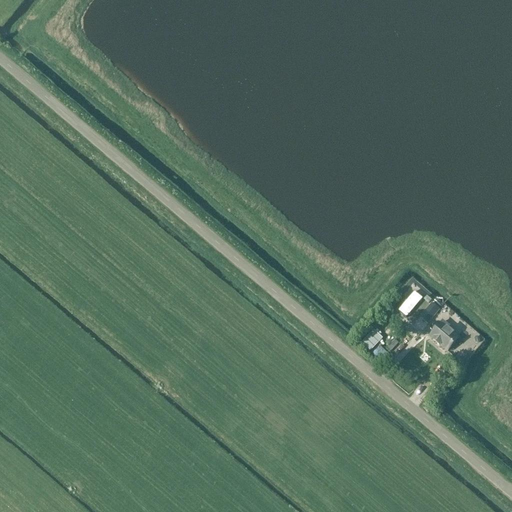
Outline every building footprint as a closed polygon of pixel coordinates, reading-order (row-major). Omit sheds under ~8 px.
[(396,312),(404,319),(420,299),(411,293),(396,312)] [(431,304),(420,317),(427,324),(439,310),(431,304)] [(442,321),(439,323),(427,338),(447,354),(459,339),(447,328),(448,326),(442,321)] [(361,344),(370,352),(382,339),(374,331),(361,344)] [(424,342),(402,365),(422,383),(443,361),(424,342)] [(471,355),(475,346),(470,344),(466,352),(471,355)]
